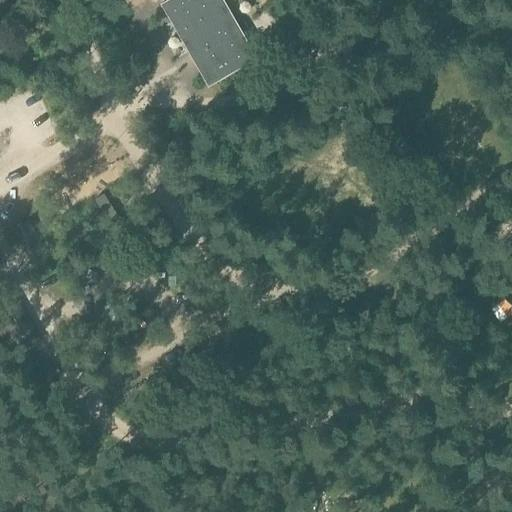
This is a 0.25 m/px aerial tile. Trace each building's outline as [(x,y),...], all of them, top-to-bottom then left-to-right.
[(0,0),(0,13),(9,8),(4,0),(0,0)] [(208,87),(258,59),(223,0),(166,0),(160,4),(208,87)] [(511,9),(494,18),(502,37),(511,32),(511,9)] [(0,217),(0,225),(12,251),(49,233),(34,201),(0,217)] [(510,305),(507,280),(481,284),(484,308),(510,305)] [(0,306),(0,315),(21,352),(40,341),(16,298),(0,306)]
